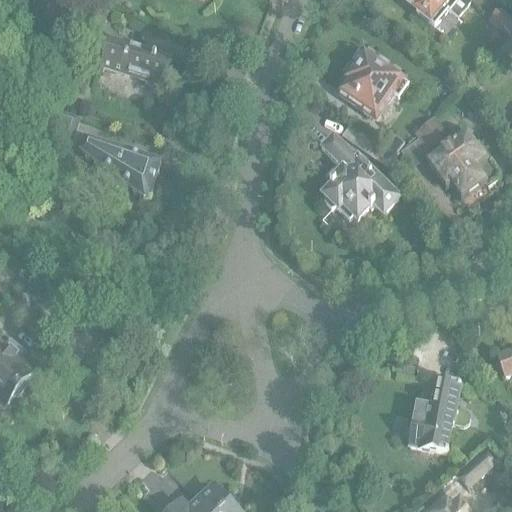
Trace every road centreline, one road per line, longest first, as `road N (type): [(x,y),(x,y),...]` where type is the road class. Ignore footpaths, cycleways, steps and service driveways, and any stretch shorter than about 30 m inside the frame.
road 1 (residential): [(240,254),(263,96),(302,0)]
road 2 (residential): [(165,418),(240,254)]
road 3 (residential): [(344,323),(511,275)]
road 4 (residential): [(280,441),(242,282)]
road 5 (residential): [(68,511),(165,418)]
road 6 (residential): [(280,441),(344,323)]
